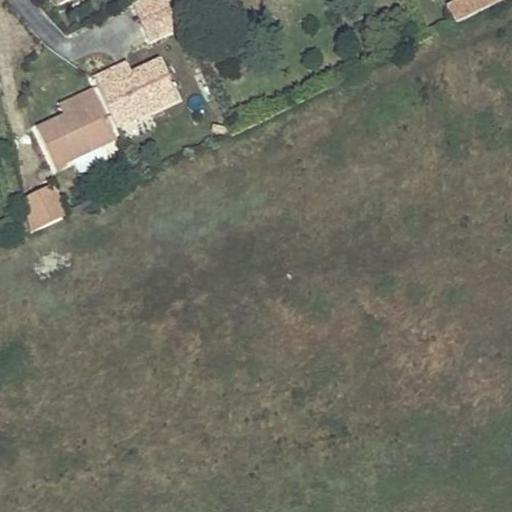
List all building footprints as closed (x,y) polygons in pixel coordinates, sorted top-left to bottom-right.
[(147,37),(177,23),(165,0),(135,0),(131,2),(147,37)] [(454,0),(446,4),(455,24),(503,0),(454,0)] [(108,66),(96,72),(120,122),(180,93),(161,53),(134,67),(114,76),(108,66)] [(114,76),(134,67),(129,56),(108,66),(114,76)] [(38,124),(57,162),(74,153),(102,140),(117,132),(94,84),(80,91),(85,101),(66,111),(38,124)] [(85,101),(80,91),(60,101),(66,111),(85,101)] [(102,140),(74,153),(82,168),(110,154),(102,140)] [(51,185),(23,199),(30,233),(66,216),(51,185)]
